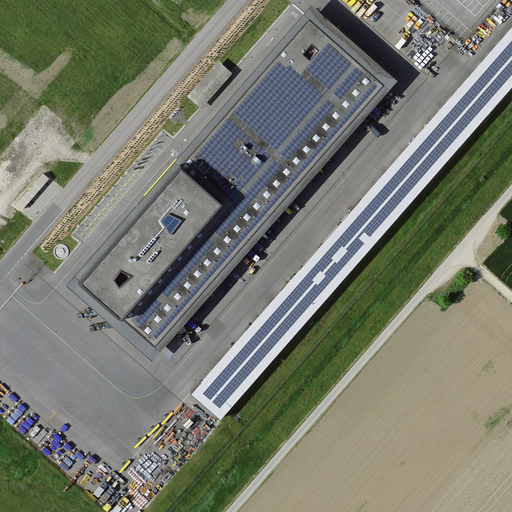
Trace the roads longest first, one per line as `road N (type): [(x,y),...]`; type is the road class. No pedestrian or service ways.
road 1 (unknown): [(32,302),(117,379),(155,388),(178,375),(403,122),(413,95),(407,76),(316,0)]
road 2 (track): [(231,511),(511,190)]
road 3 (unknown): [(32,302),(302,0)]
road 4 (unclassified): [(0,273),(237,0)]
